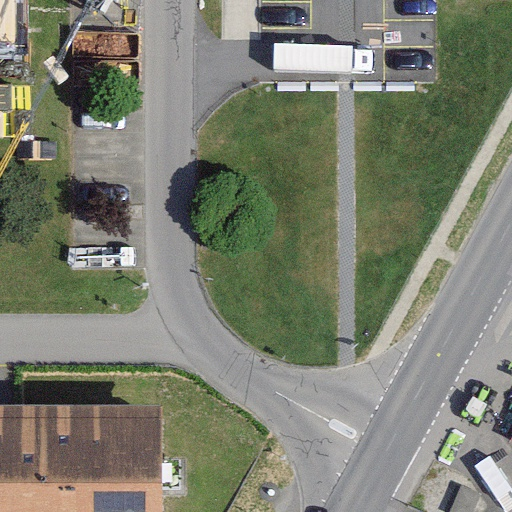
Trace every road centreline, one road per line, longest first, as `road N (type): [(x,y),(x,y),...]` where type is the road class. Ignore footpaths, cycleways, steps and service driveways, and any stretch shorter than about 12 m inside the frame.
road 1 (residential): [(171,0),(173,298),(197,343),(244,383),(391,451)]
road 2 (tertiary): [(511,229),(391,451)]
